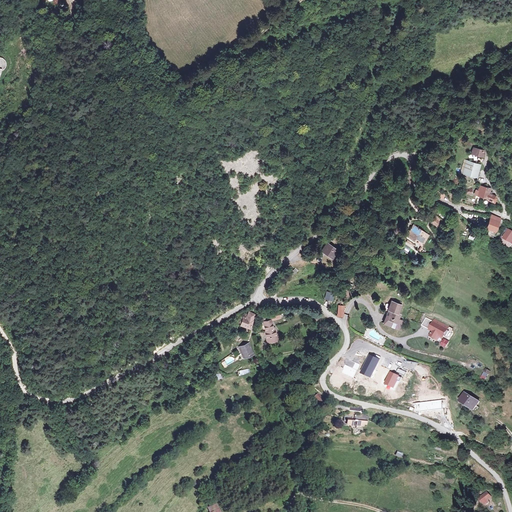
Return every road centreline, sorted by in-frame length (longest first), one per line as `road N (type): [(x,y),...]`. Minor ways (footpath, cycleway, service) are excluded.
road 1 (residential): [(258,297),(319,304),(347,333),(323,374),(325,389),(421,417),(455,436),(498,478),(510,511)]
road 2 (residential): [(511,219),(423,197),(410,156),(394,156),(374,171),(366,202),(305,241),(258,297)]
road 3 (track): [(0,37),(22,19),(72,20),(112,31),(165,84),(196,84),(290,8)]
road 4 (track): [(401,0),(371,65),(374,105),(305,241)]
road 5 (unclassified): [(258,297),(83,393),(53,400),(23,389)]
road 6 (track): [(257,37),(394,0)]
